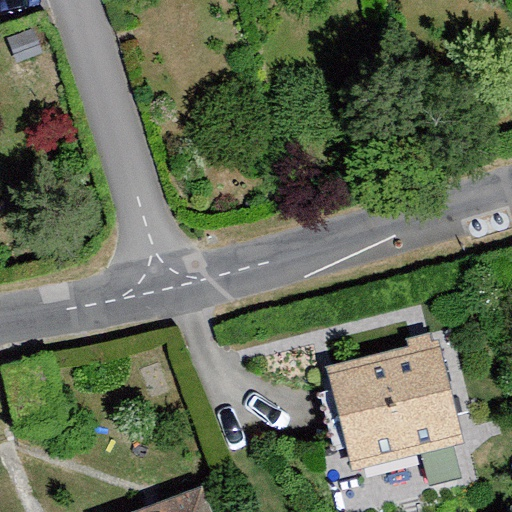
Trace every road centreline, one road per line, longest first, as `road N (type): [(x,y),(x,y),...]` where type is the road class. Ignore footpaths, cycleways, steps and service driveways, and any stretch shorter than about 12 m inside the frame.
road 1 (residential): [(166,289),(511,190)]
road 2 (residential): [(166,289),(76,0)]
road 3 (residential): [(0,319),(166,289)]
